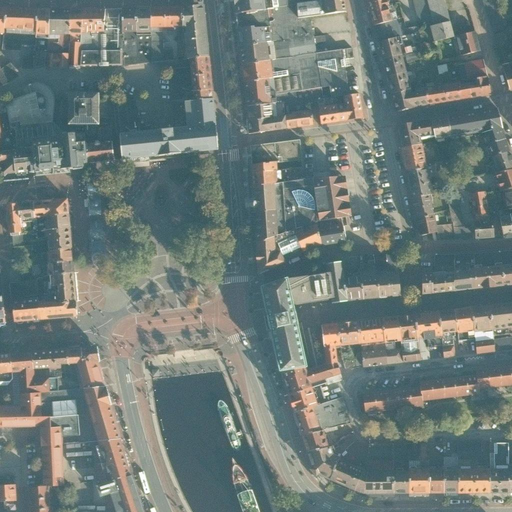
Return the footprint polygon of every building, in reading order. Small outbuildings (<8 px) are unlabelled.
[(232,0),(234,14),(307,4),(306,0),(232,0)] [(349,14),(346,0),(306,0),(307,4),(310,20),(349,14)] [(387,0),(367,0),(374,25),(392,20),(387,0)] [(433,24),(428,0),(414,0),(420,27),(433,24)] [(428,0),(433,24),(434,26),(451,23),(446,0),(428,0)] [(482,0),(494,36),(506,33),(495,0),(482,0)] [(310,20),(307,4),(234,14),(236,31),(310,20)] [(190,29),(193,61),(212,60),(207,6),(188,8),(190,29)] [(143,65),(143,8),(132,9),(133,66),(143,65)] [(154,8),(143,8),(143,65),(154,63),(154,29),(154,8)] [(190,29),(188,8),(154,8),(154,29),(154,63),(166,62),(166,29),(190,29)] [(22,51),(23,46),(38,46),(40,9),(25,9),(6,9),(5,36),(4,51),(22,51)] [(53,67),(56,9),(40,9),(38,46),(37,59),(36,71),(43,69),(47,68),(50,68),(53,67)] [(72,9),(56,9),(53,67),(70,67),(72,9)] [(72,9),(70,67),(85,67),(87,9),(72,9)] [(87,9),(85,67),(107,67),(106,9),(87,9)] [(118,9),(106,9),(107,67),(120,67),(118,9)] [(132,9),(118,9),(120,67),(126,67),(130,67),(133,66),(132,9)] [(239,48),(312,37),(310,20),(236,31),(239,48)] [(392,20),(374,25),(378,43),(397,38),(392,20)] [(434,26),(431,27),(434,42),(454,37),(451,23),(434,26)] [(457,38),(461,57),(480,53),(476,33),(457,38)] [(506,33),(494,36),(498,47),(509,43),(506,33)] [(312,37),(239,48),(241,66),(315,55),(312,37)] [(397,38),(378,43),(382,61),(401,56),(397,38)] [(315,55),(241,66),(244,85),(271,81),(301,77),(345,71),(342,51),(315,55)] [(401,56),(382,61),(387,79),(406,75),(401,56)] [(36,71),(37,59),(24,59),(23,70),(36,71)] [(188,94),(189,106),(216,103),(212,64),(212,60),(193,61),(193,65),(194,68),(196,94),(188,94)] [(470,82),(475,81),(487,79),(483,61),(459,65),(462,81),(470,82)] [(0,71),(0,88),(10,84),(20,77),(11,63),(3,70),(0,71)] [(447,64),(439,66),(441,74),(449,72),(447,64)] [(194,68),(169,70),(174,128),(191,126),(189,106),(188,94),(196,94),(194,68)] [(344,97),(349,96),(345,71),(301,77),(303,91),(296,92),(297,102),(318,99),(323,98),(322,89),(330,87),(332,99),(336,98),(344,97)] [(395,111),(430,104),(427,88),(416,90),(417,94),(411,96),(406,75),(387,79),(395,111)] [(301,77),(271,81),(244,85),(247,108),(285,103),(297,102),(296,92),(303,91),(301,77)] [(476,84),(471,85),(473,96),(491,93),(489,78),(487,79),(475,81),(476,84)] [(11,128),(15,130),(56,127),(52,122),(54,114),(54,107),(54,100),(55,98),(54,95),(53,92),(51,90),(50,88),(48,87),(47,85),(45,85),(44,84),(41,84),(38,83),(36,83),(33,84),(30,85),(33,94),(6,103),(8,116),(11,128)] [(460,83),(446,85),(449,101),(473,96),(471,85),(460,87),(460,83)] [(449,101),(446,85),(427,88),(430,104),(449,101)] [(99,95),(69,94),(69,101),(61,101),(61,118),(69,118),(69,125),(99,125),(99,118),(107,118),(107,101),(99,101),(99,95)] [(345,105),(337,106),(340,123),(365,119),(361,95),(349,96),(344,97),(345,105)] [(323,98),(318,99),(322,126),(340,123),(337,106),(336,98),(332,99),(323,100),(323,98)] [(189,106),(191,126),(174,128),(138,131),(135,100),(118,101),(123,161),(220,152),(218,128),(216,103),(189,106)] [(6,103),(0,104),(0,117),(8,116),(6,103)] [(247,108),(248,121),(286,116),(285,103),(247,108)] [(497,108),(449,117),(452,138),(483,133),(502,127),(497,108)] [(311,113),(287,116),(288,129),(312,125),(311,113)] [(0,117),(0,133),(11,132),(11,128),(8,116),(0,117)] [(286,116),(248,121),(249,134),(288,129),(287,116),(286,116)] [(449,117),(432,120),(435,139),(436,141),(452,138),(449,117)] [(435,139),(432,120),(397,127),(402,149),(423,145),(422,142),(435,139)] [(100,143),(112,142),(111,126),(99,126),(100,143)] [(56,127),(15,130),(15,137),(17,151),(34,150),(35,174),(85,168),(86,163),(85,145),(83,133),(74,132),(63,132),(56,127)] [(511,172),(511,162),(502,127),(484,133),(497,177),(511,172)] [(11,132),(0,133),(0,149),(2,149),(12,148),(11,135),(11,132)] [(12,148),(2,149),(2,152),(17,151),(15,137),(13,137),(11,135),(12,148)] [(246,144),(247,161),(299,155),(297,138),(246,144)] [(100,143),(102,162),(114,161),(112,142),(100,143)] [(86,163),(102,162),(100,143),(85,145),(86,163)] [(423,145),(402,149),(406,173),(427,169),(423,145)] [(34,150),(17,151),(2,152),(2,154),(2,165),(3,177),(35,174),(34,150)] [(247,161),(247,170),(300,164),(299,155),(247,161)] [(300,164),(247,170),(248,180),(301,173),(300,164)] [(248,180),(250,204),(252,236),(274,230),(290,225),(312,219),(339,215),(350,213),(341,167),(301,173),(248,180)] [(427,169),(406,173),(412,200),(433,196),(427,169)] [(130,199),(156,181),(149,171),(123,188),(130,199)] [(511,172),(497,177),(502,193),(511,189),(511,172)] [(86,179),(88,199),(89,217),(102,216),(101,198),(99,178),(86,179)] [(469,178),(454,180),(456,192),(470,191),(469,178)] [(511,189),(502,193),(508,212),(511,210),(511,189)] [(485,191),(471,193),(475,222),(490,219),(485,191)] [(454,228),(464,227),(458,193),(447,195),(452,223),(453,223),(454,225),(454,228)] [(433,196),(412,200),(416,222),(437,218),(433,196)] [(37,201),(39,224),(48,223),(71,222),(69,199),(37,201)] [(39,224),(37,201),(21,203),(22,225),(39,224)] [(23,234),(22,225),(21,203),(7,204),(10,234),(13,234),(23,234)] [(317,244),(344,240),(339,215),(312,219),(317,244)] [(492,222),(493,237),(504,236),(500,218),(500,215),(491,216),(492,222)] [(511,216),(500,218),(504,236),(504,237),(511,235),(511,216)] [(437,218),(416,222),(419,240),(440,236),(438,227),(437,218)] [(312,219),(290,225),(299,251),(317,244),(312,219)] [(94,261),(94,263),(95,263),(97,263),(99,264),(100,263),(102,262),(103,262),(103,261),(104,259),(104,258),(104,257),(106,256),(105,243),(103,221),(90,222),(92,244),(93,255),(93,257),(92,258),(93,260),(94,261)] [(48,223),(49,234),(72,232),(71,222),(48,223)] [(492,222),(476,223),(477,238),(493,237),(492,222)] [(290,225),(274,230),(281,260),(299,251),(290,225)] [(454,235),(454,228),(454,225),(438,227),(440,236),(454,235)] [(470,238),(470,227),(464,227),(454,228),(454,235),(455,239),(470,238)] [(274,230),(252,236),(255,273),(281,260),(274,230)] [(50,240),(50,254),(73,253),(72,232),(49,234),(48,234),(48,240),(50,240)] [(23,234),(13,234),(14,248),(24,248),(23,234)] [(12,256),(33,254),(33,247),(24,248),(14,248),(11,249),(12,256)] [(511,250),(475,255),(477,269),(511,265),(511,250)] [(34,267),(45,267),(74,265),(73,253),(50,254),(33,254),(34,267)] [(385,264),(385,269),(398,268),(396,254),(373,254),(374,264),(385,264)] [(434,257),(436,274),(457,272),(455,255),(434,257)] [(479,290),(477,272),(477,269),(475,255),(455,255),(457,272),(459,292),(479,290)] [(289,279),(262,286),(268,317),(267,317),(268,324),(269,330),(271,330),(273,336),(280,372),(307,368),(304,350),(298,325),(297,318),(294,304),(329,299),(330,303),(339,302),(346,301),(347,301),(344,271),(342,262),(324,264),(326,274),(289,279)] [(45,279),(54,278),(75,277),(74,265),(45,267),(45,279)] [(511,265),(477,269),(477,272),(479,290),(511,286),(511,265)] [(358,268),(358,270),(361,300),(372,299),(374,298),(376,298),(372,270),(372,266),(358,268)] [(22,268),(23,284),(34,283),(32,267),(22,268)] [(133,283),(136,307),(147,305),(145,292),(152,291),(151,287),(170,285),(167,267),(156,269),(157,275),(150,276),(150,281),(133,283)] [(180,268),(179,274),(191,277),(192,271),(180,268)] [(385,269),(388,297),(401,295),(398,268),(385,269)] [(372,270),(376,298),(384,297),(388,297),(385,269),(372,270)] [(344,271),(347,301),(349,301),(358,300),(361,300),(358,270),(344,271)] [(459,292),(457,272),(436,274),(438,294),(459,292)] [(438,294),(436,274),(422,275),(424,296),(438,294)] [(77,305),(75,277),(54,278),(55,291),(64,290),(64,297),(61,298),(62,306),(77,305)] [(39,284),(11,286),(12,302),(40,300),(39,284)] [(186,303),(185,289),(161,291),(152,291),(153,305),(186,303)] [(48,305),(46,305),(47,320),(78,318),(77,305),(62,306),(61,298),(47,298),(48,305)] [(14,323),(47,320),(46,305),(41,305),(41,301),(12,304),(14,323)] [(511,307),(511,302),(486,305),(490,334),(511,331),(511,307)] [(486,305),(467,307),(470,328),(471,335),(490,334),(486,305)] [(467,307),(452,309),(455,330),(470,328),(467,307)] [(452,309),(435,311),(438,333),(455,330),(452,309)] [(435,311),(412,314),(414,336),(426,335),(428,347),(441,345),(438,333),(435,311)] [(417,361),(415,343),(414,336),(412,314),(394,316),(397,342),(398,350),(399,363),(417,361)] [(390,316),(379,318),(382,344),(383,352),(392,351),(391,343),(397,342),(394,316),(390,316)] [(356,320),(359,345),(359,347),(360,354),(383,352),(382,344),(379,318),(368,319),(356,320)] [(352,321),(338,322),(341,347),(342,354),(350,353),(349,347),(359,345),(356,320),(352,321)] [(322,324),(325,348),(335,347),(341,347),(338,322),(327,324),(322,324)] [(511,337),(511,336),(492,338),(494,350),(511,348),(511,337)] [(494,350),(492,338),(474,341),(475,353),(494,350)] [(424,342),(415,343),(417,361),(430,359),(429,352),(425,347),(424,342)] [(80,362),(99,360),(96,344),(89,344),(79,345),(80,362)] [(454,356),(453,344),(441,345),(442,357),(454,356)] [(67,363),(80,362),(79,345),(65,347),(67,363)] [(350,353),(342,354),(344,369),(361,367),(360,357),(353,358),(352,348),(359,347),(359,345),(349,347),(350,353)] [(65,347),(31,350),(31,366),(47,366),(47,375),(48,389),(57,389),(56,376),(61,376),(60,363),(67,363),(65,347)] [(335,347),(325,348),(326,358),(326,362),(336,361),(336,357),(335,347)] [(78,441),(95,440),(96,441),(117,434),(102,380),(79,387),(57,389),(48,389),(47,375),(32,376),(31,366),(31,350),(13,351),(14,368),(16,389),(17,402),(18,426),(39,425),(39,435),(39,444),(61,442),(60,436),(77,435),(78,441)] [(392,351),(383,352),(385,365),(399,363),(398,350),(392,351)] [(13,351),(6,352),(7,369),(0,369),(0,384),(6,384),(11,377),(11,368),(14,368),(13,351)] [(383,352),(360,354),(360,357),(361,367),(385,365),(383,352)] [(56,376),(57,389),(79,387),(102,380),(99,360),(80,362),(67,363),(70,374),(69,375),(61,376),(56,376)] [(307,368),(280,372),(282,378),(288,397),(313,389),(326,385),(325,380),(341,375),(336,361),(326,362),(307,368)] [(508,387),(505,368),(477,371),(477,375),(479,391),(508,387)] [(477,375),(450,379),(453,399),(480,396),(479,391),(477,375)] [(421,387),(423,402),(453,399),(450,379),(421,382),(421,387)] [(421,387),(393,391),(395,411),(424,408),(423,402),(421,387)] [(313,389),(288,397),(289,401),(293,412),(318,404),(313,389)] [(364,394),(367,415),(395,411),(393,391),(364,394)] [(318,404),(293,412),(297,425),(300,437),(324,430),(350,422),(342,397),(318,404)] [(0,425),(18,426),(17,402),(0,402),(0,425)] [(324,430),(300,437),(303,445),(305,452),(329,445),(324,430)] [(93,442),(104,478),(129,470),(117,434),(96,441),(93,442)] [(480,441),(456,442),(456,459),(481,458),(480,441)] [(61,442),(39,444),(41,484),(47,483),(63,482),(61,442)] [(508,442),(495,442),(496,453),(508,453),(508,442)] [(364,459),(360,469),(351,490),(361,494),(391,494),(391,443),(366,443),(364,459)] [(406,443),(391,443),(391,494),(406,494),(406,467),(406,443)] [(417,443),(417,466),(406,467),(406,494),(427,494),(426,466),(426,443),(417,443)] [(329,445),(305,452),(308,460),(310,468),(309,468),(316,476),(317,475),(329,481),(338,459),(339,456),(331,453),(329,445)] [(441,456),(441,466),(442,494),(455,493),(455,466),(455,456),(441,456)] [(338,459),(329,481),(351,490),(360,469),(338,459)] [(243,472),(239,466),(238,465),(237,464),(236,464),(235,464),(234,464),(233,465),(233,466),(232,467),(233,475),(234,485),(243,511),(258,511),(249,481),(243,472)] [(486,465),(455,466),(455,493),(486,493),(486,465)] [(506,465),(486,465),(486,493),(507,493),(506,465)] [(441,466),(426,466),(427,494),(442,494),(441,466)] [(118,507),(119,511),(141,511),(129,470),(104,478),(114,509),(118,507)] [(28,484),(30,511),(40,511),(49,511),(47,483),(41,484),(28,484)] [(15,500),(15,484),(0,485),(0,500),(2,500),(15,500)] [(15,511),(15,500),(2,500),(1,511),(15,511)]
